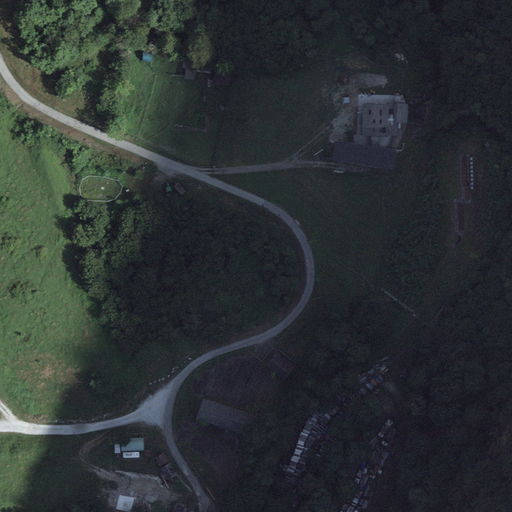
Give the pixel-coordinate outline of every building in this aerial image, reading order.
[(225,83),(227,71),(218,69),(216,82),(225,83)] [(388,106),(361,106),(361,133),(388,134),(388,106)] [(337,139),(334,159),(396,169),(399,149),(337,139)] [(294,366),(276,351),(266,363),(284,378),(294,366)] [(251,414),(201,398),(195,418),(245,434),(251,414)] [(299,446),(315,451),(327,418),(311,412),(299,446)] [(144,455),(143,441),(123,442),(124,456),(144,455)] [(177,472),(164,452),(156,457),(169,478),(177,472)]
